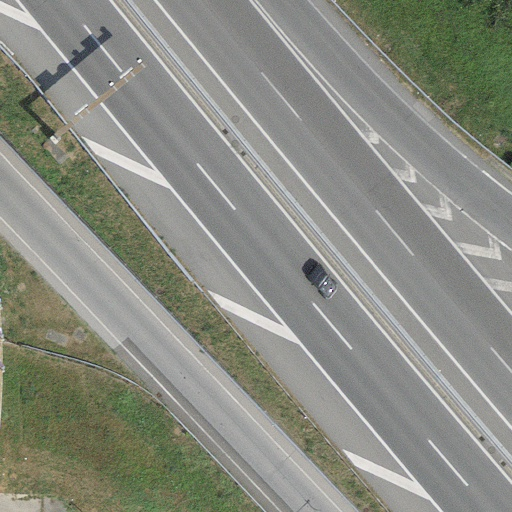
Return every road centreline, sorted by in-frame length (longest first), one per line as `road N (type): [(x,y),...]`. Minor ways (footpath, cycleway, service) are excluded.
road 1 (motorway): [(56,0),(484,511)]
road 2 (motorway): [(511,373),(200,0)]
road 3 (motorway): [(0,188),(309,511)]
road 4 (motorway): [(511,231),(228,0)]
